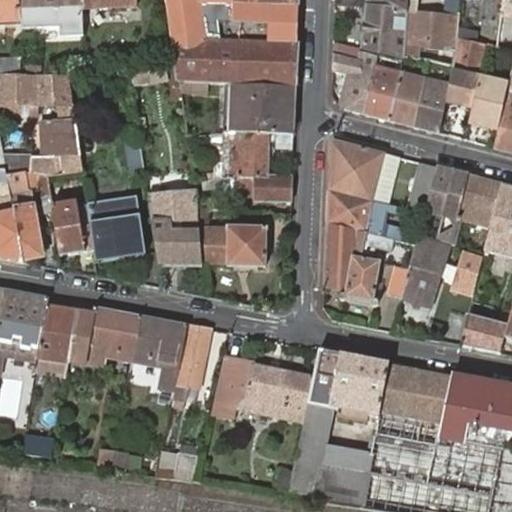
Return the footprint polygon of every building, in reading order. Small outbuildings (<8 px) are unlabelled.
[(19,0),(0,0),(0,25),(22,25),(19,0)] [(82,0),(19,0),(22,25),(23,29),(61,26),(61,37),(82,35),(83,11),(82,0)] [(137,0),(82,0),(83,11),(137,8),(137,0)] [(165,0),(175,67),(177,84),(180,84),(191,84),(207,85),(230,86),(296,88),(298,46),(206,43),(199,0),(165,0)] [(199,0),(206,43),(298,46),(299,8),(235,6),(235,0),(199,0)] [(235,0),(235,6),(299,8),(299,0),(235,0)] [(408,12),(409,0),(370,0),(363,45),(394,50),(393,56),(401,57),(408,12)] [(457,41),(459,21),(408,12),(401,57),(400,59),(408,60),(411,46),(455,52),(457,41)] [(482,53),(484,46),(457,41),(455,52),(449,84),(446,103),(472,107),(474,94),(470,94),(477,52),(482,53)] [(376,60),(377,53),(335,44),(334,73),(353,76),(345,111),(367,117),(375,68),(376,60)] [(390,123),(398,73),(389,71),(390,63),(376,60),(375,68),(367,117),(390,123)] [(496,150),(511,154),(511,61),(508,85),(500,129),(496,150)] [(413,129),(422,79),(398,73),(390,123),(413,129)] [(0,116),(40,118),(41,124),(46,158),(35,160),(37,176),(44,177),(49,177),(83,172),(71,78),(40,77),(40,81),(0,81),(0,116)] [(469,124),(500,129),(508,85),(477,78),(474,94),(472,107),(469,124)] [(446,103),(449,84),(422,79),(413,129),(440,136),(446,103)] [(191,84),(180,84),(182,96),(192,95),(191,84)] [(207,85),(191,84),(192,95),(206,96),(207,85)] [(234,136),(269,137),(294,138),(296,88),(230,86),(229,136),(234,136)] [(224,161),(223,178),(267,180),(269,137),(234,136),(233,162),(224,161)] [(229,136),(224,136),(224,161),(233,162),(234,136),(229,136)] [(119,143),(123,176),(139,174),(136,141),(119,143)] [(329,192),(394,209),(396,200),(388,198),(376,195),(387,155),(331,142),(329,192)] [(376,195),(388,198),(398,159),(387,155),(376,195)] [(425,217),(426,210),(436,168),(421,164),(409,213),(425,217)] [(492,228),(503,185),(436,168),(426,210),(492,228)] [(0,171),(0,204),(12,202),(7,178),(6,172),(0,171)] [(7,178),(12,202),(24,262),(44,258),(30,191),(44,177),(37,176),(24,174),(7,178)] [(223,178),(205,181),(207,196),(226,192),(228,197),(257,196),(257,204),(291,205),(292,180),(267,180),(223,178)] [(511,258),(511,187),(503,185),(492,228),(486,252),(511,258)] [(405,244),(417,247),(418,242),(420,234),(395,229),(386,227),(389,213),(392,214),(394,209),(329,192),(327,226),(395,242),(405,244)] [(145,257),(138,199),(117,202),(116,195),(87,199),(89,211),(89,214),(91,229),(94,254),(108,252),(110,262),(145,257)] [(195,196),(149,200),(160,270),(203,268),(203,267),(197,210),(195,196)] [(0,260),(25,265),(24,262),(12,202),(0,204),(0,260)] [(89,214),(89,211),(81,213),(79,203),(53,208),(61,258),(94,254),(91,229),(89,214)] [(212,211),(197,210),(203,267),(268,271),(269,231),(260,231),(260,225),(225,224),(225,229),(211,230),(212,211)] [(327,226),(325,287),(347,292),(356,259),(375,263),(377,250),(392,254),(395,242),(327,226)] [(420,234),(418,242),(431,245),(433,238),(420,234)] [(411,272),(405,300),(434,307),(453,244),(433,238),(431,245),(418,242),(417,247),(411,272)] [(482,267),(486,252),(467,248),(463,261),(482,267)] [(356,259),(347,292),(346,297),(373,303),(383,265),(375,263),(356,259)] [(392,297),(405,300),(411,272),(399,268),(392,297)] [(33,360),(41,360),(50,301),(4,292),(0,315),(0,374),(3,375),(6,359),(32,364),(33,360)] [(71,366),(79,315),(80,307),(50,301),(41,360),(38,371),(69,377),(71,366)] [(94,318),(86,369),(106,372),(108,360),(109,354),(129,357),(127,364),(134,365),(142,318),(95,310),(94,318)] [(79,315),(71,366),(86,369),(94,318),(79,315)] [(502,357),(506,340),(510,328),(470,317),(462,349),(502,357)] [(187,327),(142,318),(134,365),(141,366),(142,360),(165,364),(164,371),(161,389),(174,392),(187,327)] [(210,331),(187,327),(174,392),(173,400),(185,402),(188,389),(196,390),(210,331)] [(379,421),(380,416),(391,367),(321,353),(316,379),(310,406),(331,410),(379,421)] [(109,354),(108,360),(127,364),(129,357),(109,354)] [(142,360),(141,366),(164,371),(165,364),(142,360)] [(310,406),(316,379),(227,360),(219,396),(221,396),(218,414),(237,418),(239,409),(306,423),(310,406)] [(441,429),(425,511),(511,511),(511,390),(391,367),(380,416),(441,429)] [(306,423),(300,456),(320,460),(323,448),(331,410),(310,406),(306,423)] [(300,456),(290,502),(309,506),(355,511),(425,511),(441,429),(380,416),(379,421),(372,458),(369,470),(320,460),(300,456)] [(50,463),(52,447),(36,445),(34,461),(50,463)] [(323,448),(320,460),(369,470),(372,458),(323,448)] [(102,468),(115,469),(117,456),(106,454),(102,468)] [(117,456),(115,469),(127,472),(129,458),(117,456)] [(177,476),(176,484),(194,486),(200,461),(182,457),(177,476)] [(158,474),(156,481),(176,484),(177,476),(158,474)]
